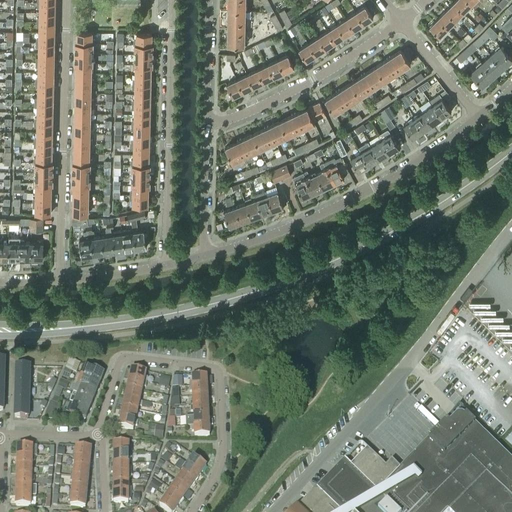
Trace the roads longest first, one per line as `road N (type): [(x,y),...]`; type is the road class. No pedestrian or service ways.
road 1 (secondary): [(511,152),(397,232),(314,272),(194,311),(0,331)]
road 2 (unclassified): [(272,511),(511,227)]
road 3 (residential): [(195,511),(221,458),(216,369),(125,357),(97,435)]
road 4 (residential): [(202,258),(280,232),(398,174),(478,117)]
road 5 (residential): [(59,279),(67,0)]
road 6 (residential): [(171,0),(165,266)]
road 7 (residential): [(205,127),(305,86),(400,21)]
road 8 (residential): [(202,258),(205,127)]
road 9 (residential): [(205,127),(208,0)]
road 10 (residential): [(478,117),(400,21)]
